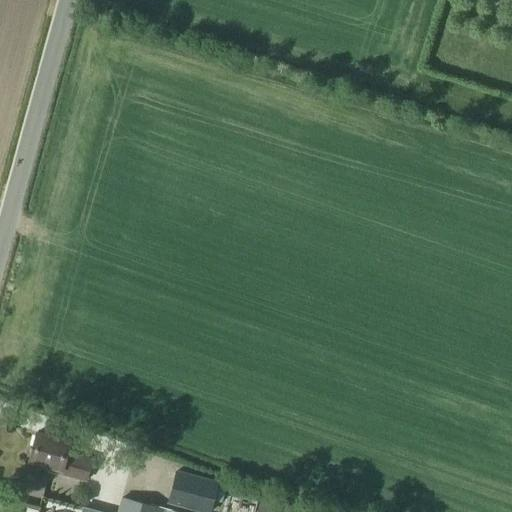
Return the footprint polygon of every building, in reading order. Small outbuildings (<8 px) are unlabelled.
[(37,434),(29,461),(45,465),(44,469),(85,481),(91,462),(66,455),(70,444),(37,434)] [(176,470),(168,501),(208,511),(216,481),(176,470)] [(22,511),(26,511),(29,494),(15,492),(13,511),(22,511)] [(259,496),(254,511),(309,511),(310,509),(259,496)] [(177,511),(121,497),(117,511),(177,511)]
